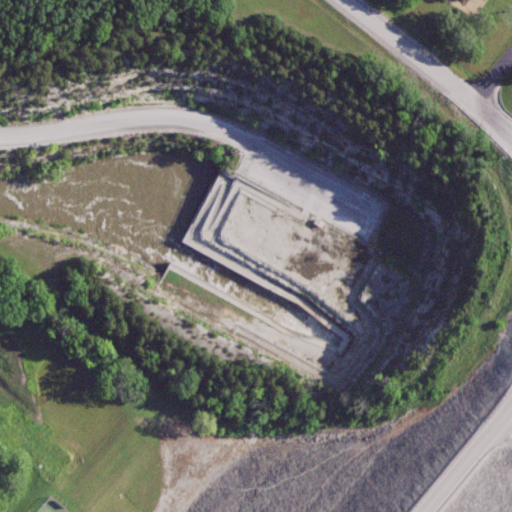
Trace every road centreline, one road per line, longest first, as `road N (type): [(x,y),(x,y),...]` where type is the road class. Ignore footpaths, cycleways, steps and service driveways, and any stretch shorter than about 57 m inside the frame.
road 1 (residential): [(0,134),(174,120),(229,128),(363,216)]
road 2 (residential): [(352,0),(511,126)]
